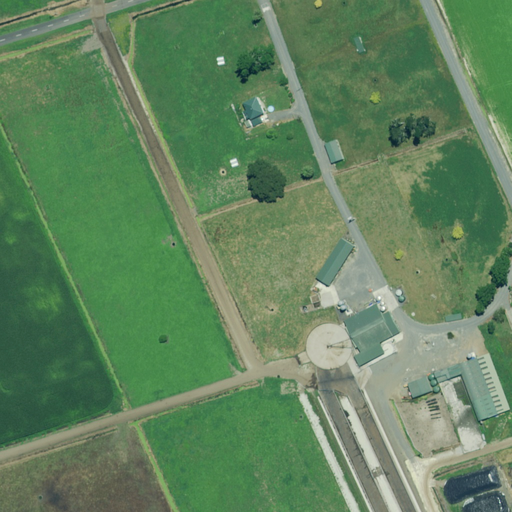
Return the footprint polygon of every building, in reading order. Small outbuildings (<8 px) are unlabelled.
[(266,113),(259,97),(245,103),(248,111),(247,111),(249,117),(251,116),(255,126),(266,121),(263,115),(266,113)] [(345,159),(338,141),(327,145),(334,163),(345,159)] [(355,247),(343,239),(318,278),(331,286),(355,247)] [(403,296),(403,295),(403,294),(403,293),(403,292),(403,291),(402,291),(401,291),(400,291),(399,291),(398,291),(398,292),(397,292),(397,293),(397,294),(397,295),(398,296),(399,296),(399,297),(400,297),(400,298),(399,298),(399,299),(400,300),(400,301),(401,301),(401,302),(402,302),(403,302),(404,302),(404,301),(405,301),(405,300),(406,299),(406,298),(405,298),(405,297),(404,296),(403,296)] [(349,333),(350,332),(356,342),(354,343),(357,349),(359,348),(361,353),(401,333),(390,312),(384,315),(378,304),(346,321),(349,326),(346,327),(349,333)] [(480,359),(458,367),(479,422),(500,415),(480,359)] [(454,368),(450,369),(436,374),(440,383),(454,378),(452,373),(455,372),(454,368)] [(433,391),(428,377),(410,384),(415,398),(433,391)] [(438,386),(439,385),(439,384),(439,383),(439,382),(438,381),(437,381),(437,380),(436,380),(435,380),(435,381),(434,381),(433,382),(433,383),(433,384),(433,385),(433,386),(434,386),(435,387),(435,388),(434,388),(434,389),(434,390),(435,390),(435,391),(436,392),(437,392),(438,392),(439,392),(440,392),(440,391),(441,390),(441,389),(441,388),(440,387),(439,386),(438,386)]
